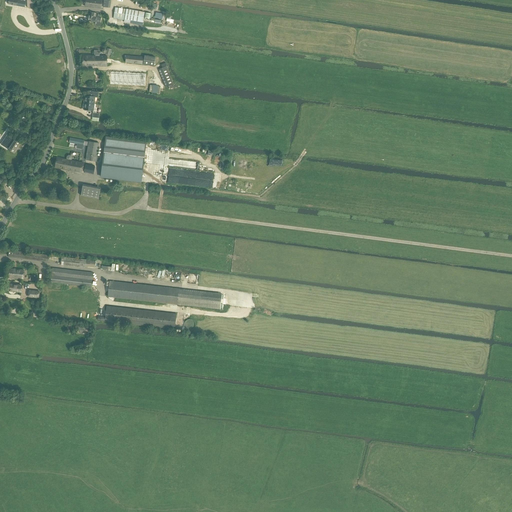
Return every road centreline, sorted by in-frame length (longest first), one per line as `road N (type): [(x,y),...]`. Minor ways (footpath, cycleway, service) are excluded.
road 1 (track): [(511,256),(135,206)]
road 2 (tertiary): [(0,228),(46,157),(70,89),(53,0)]
